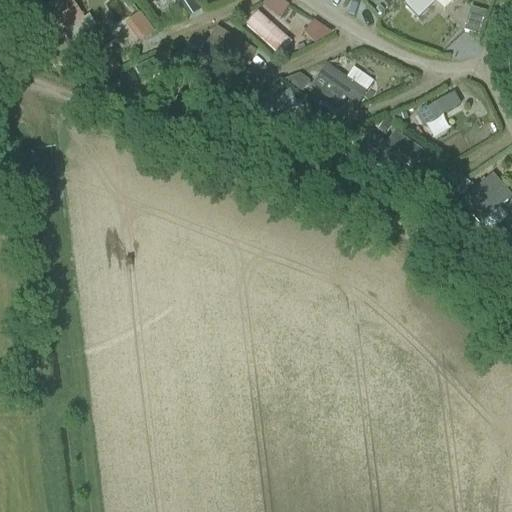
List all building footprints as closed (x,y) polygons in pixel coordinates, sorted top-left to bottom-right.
[(65,34),(83,21),(68,0),(58,0),(43,11),(44,14),(32,22),(50,47),(66,36),(65,34)] [(267,17),(279,21),(283,12),(271,7),(267,17)] [(476,34),(481,14),(468,10),(462,30),(476,34)] [(137,43),(153,33),(138,12),(123,22),(137,43)] [(290,45),(257,15),(246,28),(279,57),(290,45)] [(311,25),(304,33),(311,40),(319,32),(311,25)] [(255,53),(215,30),(198,60),(237,83),(255,53)] [(141,86),(175,70),(168,55),(134,71),(141,86)] [(105,82),(117,71),(109,62),(97,72),(105,82)] [(343,97),(357,107),(365,95),(325,68),(317,79),(327,86),(320,96),(337,108),(343,97)] [(298,79),(282,86),(298,98),(307,86),(298,79)] [(288,94),(248,114),(256,129),(296,109),(288,94)] [(453,95),(416,117),(423,129),(460,108),(453,95)] [(395,120),(398,126),(407,123),(405,116),(395,120)] [(385,137),(390,130),(381,125),(377,131),(385,137)] [(287,143),(290,152),(318,143),(315,134),(287,143)] [(421,154),(393,135),(372,166),(385,175),(398,156),(412,166),(421,154)] [(503,231),(511,210),(511,196),(490,187),(476,219),(503,231)] [(457,217),(448,210),(440,222),(449,229),(457,217)]
